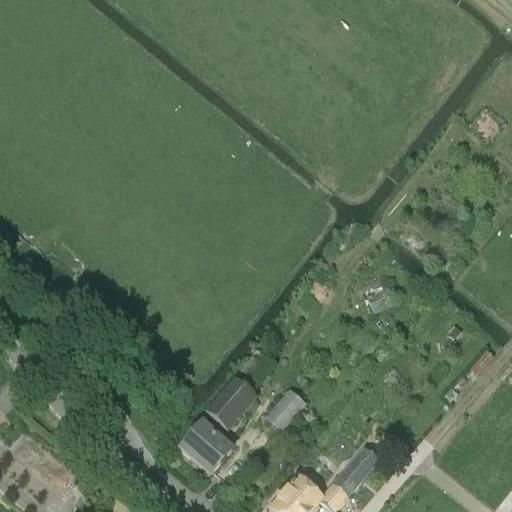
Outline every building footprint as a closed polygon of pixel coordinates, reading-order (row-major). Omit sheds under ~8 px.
[(454,331),(448,338),(454,343),(460,336),(454,331)] [(241,373),(258,387),(274,368),(256,354),(241,373)] [(478,379),(493,361),(486,355),(470,373),(478,379)] [(511,393),(494,379),(469,411),(491,429),(511,402),(511,393)] [(234,383),(205,416),(227,435),(256,402),(234,383)] [(280,437),(305,408),(289,395),(265,423),(280,437)] [(209,479),(232,454),(202,427),(179,453),(209,479)] [(346,503),(379,465),(364,452),(331,490),(346,503)] [(313,511),(318,507),(324,511),(337,511),(346,503),(331,490),(321,501),(298,481),(270,511),(313,511)]
